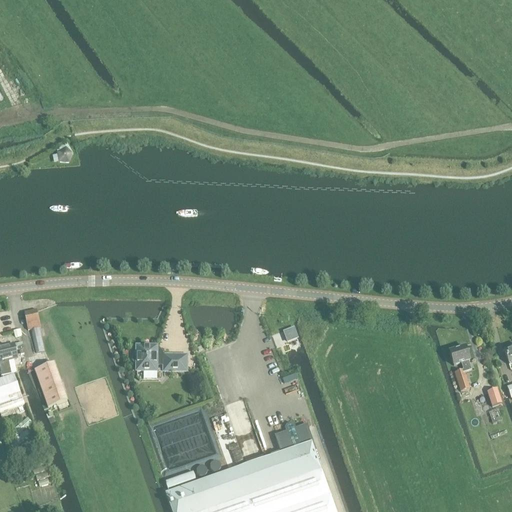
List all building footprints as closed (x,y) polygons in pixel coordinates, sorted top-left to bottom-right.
[(73,155),(67,144),(57,150),(60,163),(69,164),(73,155)] [(28,332),(31,331),(39,329),(40,329),(36,311),(24,314),(28,332)] [(39,329),(31,331),(36,355),(44,353),(39,329)] [(287,343),(297,339),(293,330),(284,334),(287,343)] [(18,361),(15,351),(14,346),(0,348),(0,371),(1,377),(11,375),(8,363),(18,361)] [(151,348),(151,346),(143,346),(143,348),(136,348),(136,356),(133,356),(133,364),(136,364),(136,372),(156,372),(156,366),(163,366),(163,372),(186,373),(186,357),(163,356),(163,358),(157,351),(157,348),(151,348)] [(470,371),(468,363),(470,363),(465,348),(449,353),(453,368),(461,365),(463,371),(464,374),(464,373),(470,371)] [(67,402),(54,364),(34,371),(47,408),(67,402)] [(469,390),(464,373),(464,374),(463,371),(454,374),(460,393),(469,390)] [(0,414),(23,406),(21,400),(22,400),(13,375),(0,379),(0,414)] [(491,408),(501,405),(497,391),(487,394),(491,408)] [(281,454),(165,495),(170,511),(335,511),(306,427),(294,431),(293,428),(291,427),(287,428),(286,430),(287,434),(276,438),(281,454)]
